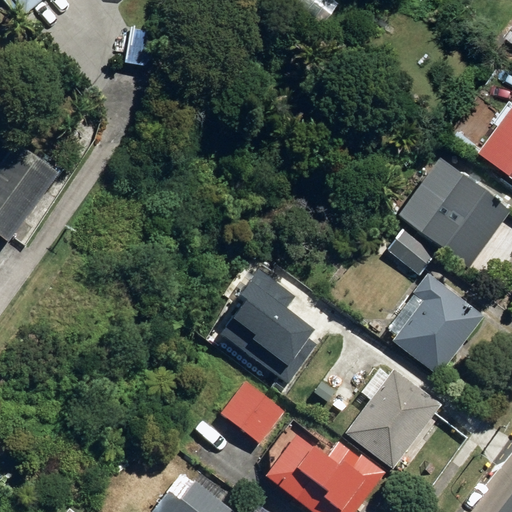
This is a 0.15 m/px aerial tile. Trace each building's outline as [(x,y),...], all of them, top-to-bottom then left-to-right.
[(0,0),(0,4),(17,24),(24,18),(45,0),(0,0)] [(334,0),(277,0),(319,31),(340,4),(334,0)] [(149,23),(128,21),(123,69),(144,71),(149,23)] [(511,118),(481,161),(511,182),(511,118)] [(0,243),(6,248),(53,177),(7,146),(0,156),(0,243)] [(466,273),(506,216),(433,165),(393,223),(466,273)] [(398,234),(383,254),(418,279),(433,259),(398,234)] [(246,302),(222,334),(289,383),(317,345),(307,338),(314,329),(285,308),(294,296),(259,271),(240,297),(246,302)] [(436,380),(480,320),(424,278),(409,298),(419,305),(389,345),(436,380)] [(389,473),(438,409),(390,373),(342,438),(389,473)] [(282,416),(241,386),(217,418),(258,448),(282,416)] [(333,395),(318,386),(312,397),(326,405),(333,395)] [(300,511),(356,511),(382,477),(336,443),(321,463),(291,441),(260,483),(300,511)] [(166,491),(149,511),(234,511),(192,480),(177,500),(166,491)]
